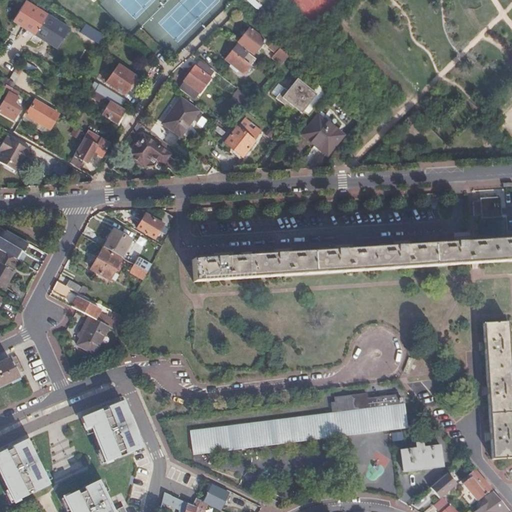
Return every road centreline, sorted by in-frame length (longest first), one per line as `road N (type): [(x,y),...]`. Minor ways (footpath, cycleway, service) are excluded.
road 1 (unclassified): [(511,173),(76,199)]
road 2 (residential): [(120,372),(143,369),(204,394),(348,375),(377,355)]
road 3 (residential): [(148,511),(156,453),(120,372)]
road 4 (residential): [(76,199),(75,221),(38,295),(37,329)]
